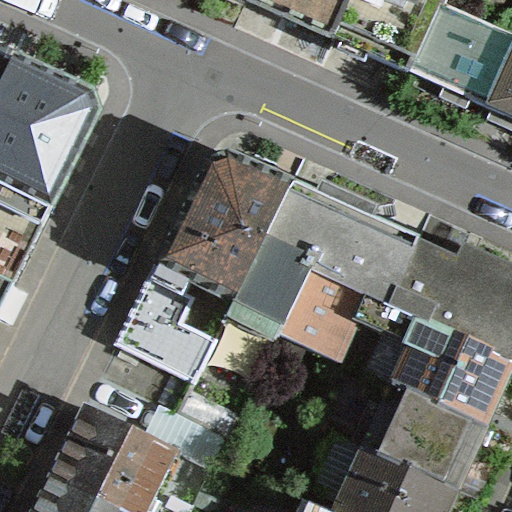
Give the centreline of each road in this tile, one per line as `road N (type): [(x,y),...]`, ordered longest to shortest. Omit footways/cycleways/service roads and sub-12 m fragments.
road 1 (residential): [(0,396),(169,53)]
road 2 (residential): [(169,53),(511,205)]
road 3 (residential): [(56,0),(169,53)]
